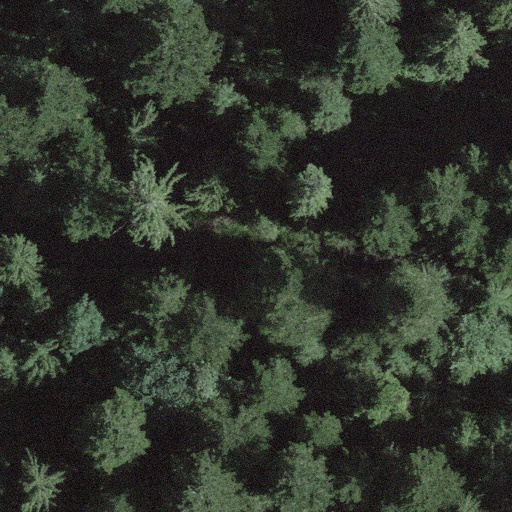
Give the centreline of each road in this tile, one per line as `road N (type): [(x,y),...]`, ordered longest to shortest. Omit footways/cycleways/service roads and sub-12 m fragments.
road 1 (track): [(487,66),(246,182),(104,222),(0,232)]
road 2 (track): [(104,222),(511,278)]
road 3 (track): [(511,131),(487,66),(482,0)]
